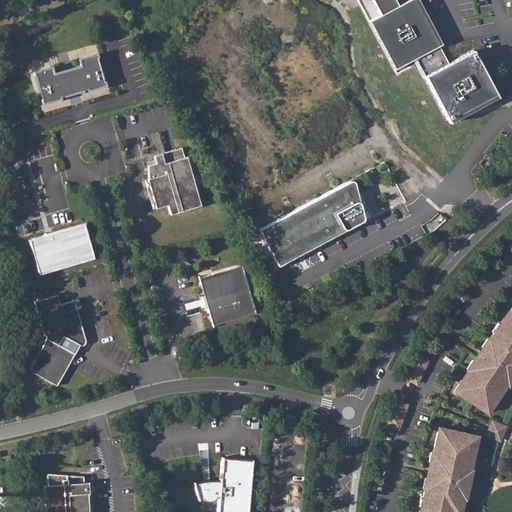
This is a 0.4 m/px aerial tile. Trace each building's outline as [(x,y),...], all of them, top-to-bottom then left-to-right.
[(448,120),(496,94),(473,50),(449,63),(415,0),(407,0),(397,5),(394,0),(372,0),(380,15),(369,20),(396,69),(415,59),(448,120)] [(32,70),(41,103),(59,98),(59,97),(87,89),(87,90),(105,85),(95,52),(78,57),(80,64),(52,72),(50,65),(32,70)] [(159,132),(153,134),(158,150),(164,149),(159,132)] [(183,148),(155,156),(156,161),(148,163),(149,178),(147,180),(154,208),(168,204),(171,214),(203,205),(189,156),(184,158),(183,148)] [(388,209),(406,200),(387,163),(364,175),(370,188),(377,185),(374,180),(381,177),(386,187),(379,191),(388,209)] [(349,182),(258,230),(278,265),(361,222),(363,217),(360,206),(364,203),(359,193),(357,195),(354,182),(349,182)] [(85,224),(29,239),(38,274),(94,259),(85,224)] [(398,269),(402,272),(408,265),(404,262),(398,269)] [(199,277),(213,325),(256,312),(242,264),(199,277)] [(46,337),(28,369),(56,385),(74,353),(71,352),(76,343),(79,344),(80,345),(82,345),(83,344),(84,343),(85,342),(85,341),(85,339),(74,299),(59,303),(57,294),(34,300),(43,335),(45,334),(46,337)] [(458,393),(482,409),(485,404),(489,407),(501,390),(499,389),(504,382),(507,383),(511,374),(511,310),(509,308),(498,324),(500,325),(498,329),(496,328),(488,339),(490,341),(487,345),(485,343),(481,348),(482,349),(474,359),(470,364),(473,366),(470,370),(468,368),(456,386),(461,389),(458,393)] [(415,355),(404,377),(409,380),(416,383),(427,360),(415,355)] [(400,402),(394,400),(386,424),(398,428),(406,405),(400,402)] [(418,511),(458,511),(461,501),(459,501),(460,496),(463,497),(469,470),(466,470),(468,460),(470,461),(475,441),(469,440),(470,435),(443,429),(442,434),(436,432),(432,453),(435,453),(434,458),(430,457),(429,463),(430,464),(427,476),(426,476),(425,482),(428,483),(427,488),(424,487),(421,500),(424,501),(423,506),(420,505),(418,511)] [(216,511),(246,511),(251,460),(221,458),(219,482),(218,482),(217,482),(215,482),(213,482),(212,482),(210,482),(208,482),(208,483),(203,484),(203,483),(202,483),(201,483),(200,484),(199,484),(197,484),(195,485),(194,485),(197,497),(200,497),(200,498),(201,498),(202,499),(204,500),(205,500),(207,500),(208,500),(210,499),(212,498),(213,497),(214,496),(215,495),(215,494),(218,495),(216,511)] [(83,475),(46,473),(47,484),(43,485),(44,511),(88,511),(88,493),(89,492),(88,481),(84,482),(83,475)]
